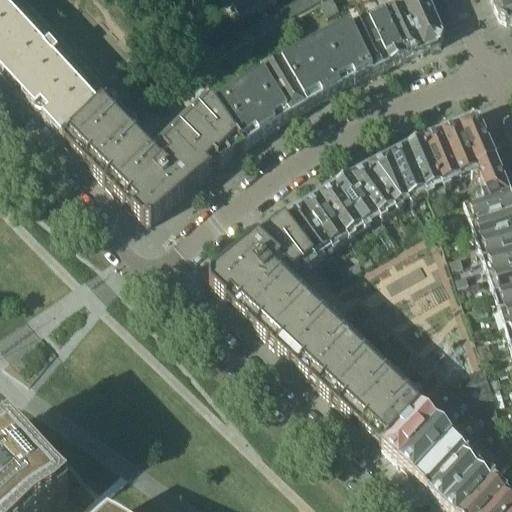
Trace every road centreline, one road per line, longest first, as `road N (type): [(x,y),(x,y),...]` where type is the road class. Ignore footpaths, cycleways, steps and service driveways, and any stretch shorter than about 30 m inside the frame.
road 1 (residential): [(150,283),(259,192),(487,73)]
road 2 (residential): [(150,283),(388,511)]
road 3 (residential): [(0,127),(150,283)]
